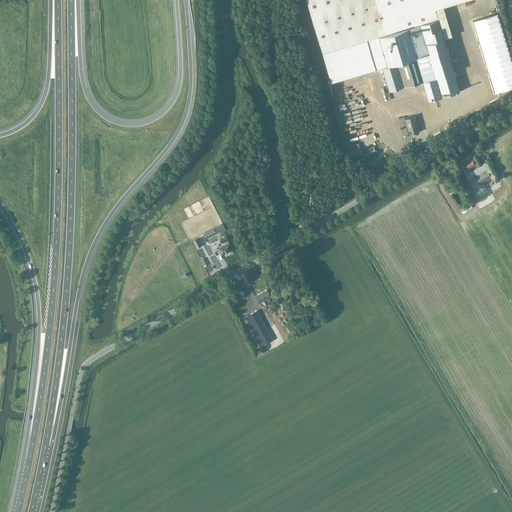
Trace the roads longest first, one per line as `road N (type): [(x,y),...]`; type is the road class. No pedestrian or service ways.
road 1 (motorway): [(45,445),(95,241),(174,138),(189,102),(186,0)]
road 2 (motorway): [(57,0),(55,253),(29,459)]
road 3 (motorway): [(45,445),(68,255),(70,0)]
road 4 (unclassified): [(128,338),(511,109)]
road 5 (motorway): [(176,0),(177,92),(158,116),(134,125),(105,117),(86,93),(77,0)]
road 6 (motorway): [(0,205),(28,260),(37,303),(29,459)]
road 7 (motorway): [(50,0),(46,92),(26,123),(0,135)]
